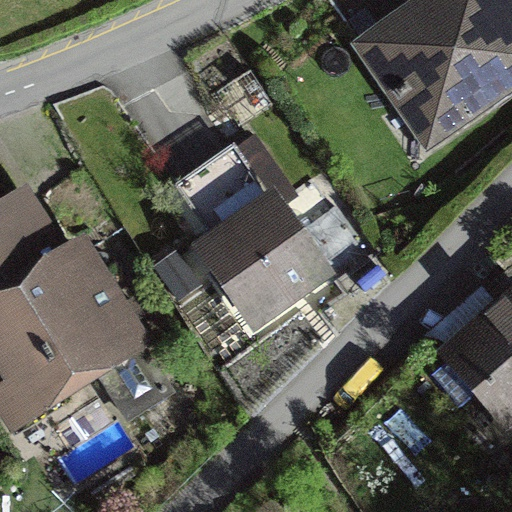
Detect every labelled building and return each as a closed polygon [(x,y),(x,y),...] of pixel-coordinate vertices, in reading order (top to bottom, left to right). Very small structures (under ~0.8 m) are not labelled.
[(428,164),(511,105),(511,15),(501,0),(448,0),(357,63),(428,164)] [(0,465),(2,469),(158,367),(83,254),(61,269),(22,209),(0,223),(0,465)] [(251,353),(331,296),(273,215),(193,272),(251,353)] [(506,453),(511,447),(511,314),(440,377),(506,453)] [(28,511),(15,487),(0,495),(0,511),(28,511)]
